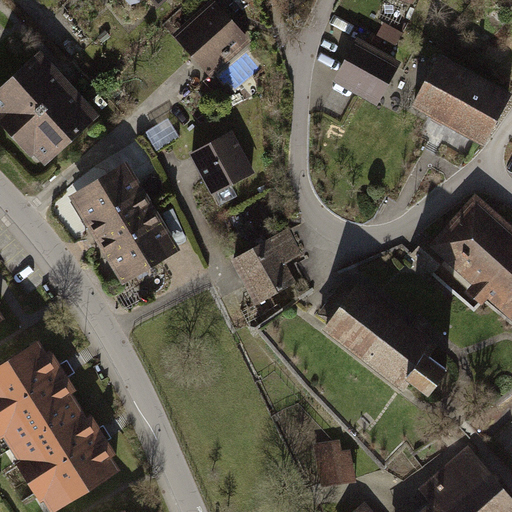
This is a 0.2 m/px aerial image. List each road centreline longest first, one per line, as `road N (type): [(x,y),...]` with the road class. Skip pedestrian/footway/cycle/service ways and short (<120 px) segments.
road 1 (residential): [(328,0),(302,74),(300,173),(311,210),(330,231),(368,240),(412,224),(481,172)]
road 2 (residential): [(191,511),(155,429),(75,290),(0,188)]
